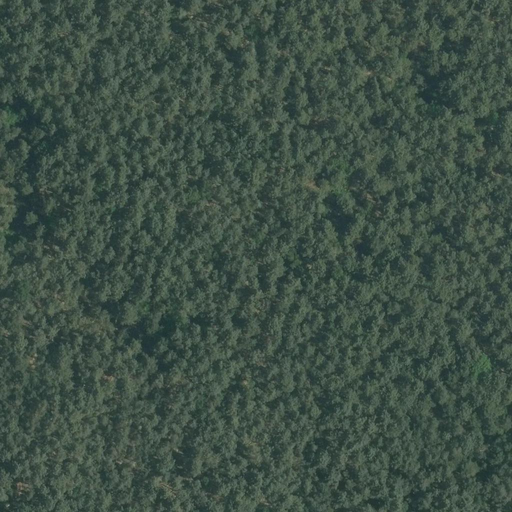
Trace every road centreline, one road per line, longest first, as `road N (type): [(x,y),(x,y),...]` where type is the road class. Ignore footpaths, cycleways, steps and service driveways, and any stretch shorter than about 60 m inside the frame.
road 1 (track): [(275,511),(239,456),(156,266)]
road 2 (track): [(156,266),(0,56)]
